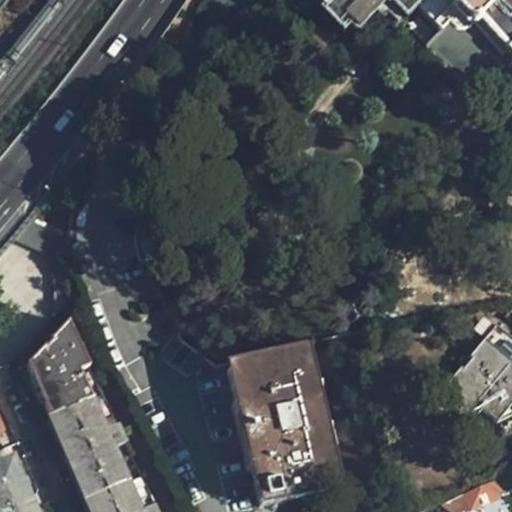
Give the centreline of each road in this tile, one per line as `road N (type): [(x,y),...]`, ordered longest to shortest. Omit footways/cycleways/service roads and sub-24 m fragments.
road 1 (residential): [(229,0),(113,165),(93,209),(97,258),(122,345),(161,383),(194,436),(214,479),(216,511)]
road 2 (trunk): [(23,157),(146,0)]
road 3 (residential): [(67,511),(10,378)]
